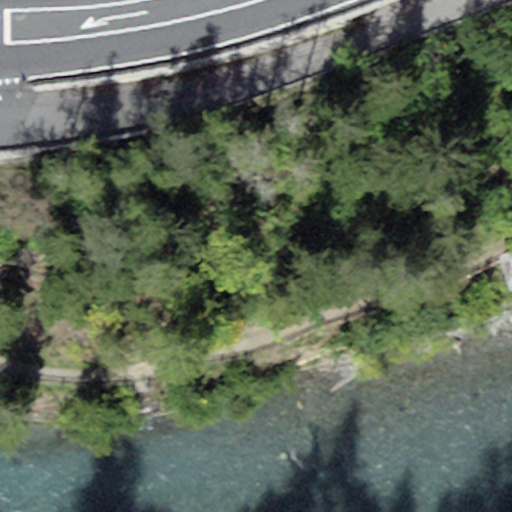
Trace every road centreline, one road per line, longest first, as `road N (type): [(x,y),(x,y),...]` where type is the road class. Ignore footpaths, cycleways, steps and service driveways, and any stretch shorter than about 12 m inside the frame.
road 1 (track): [(462,0),(223,84),(0,117)]
road 2 (primary): [(187,0),(0,20)]
